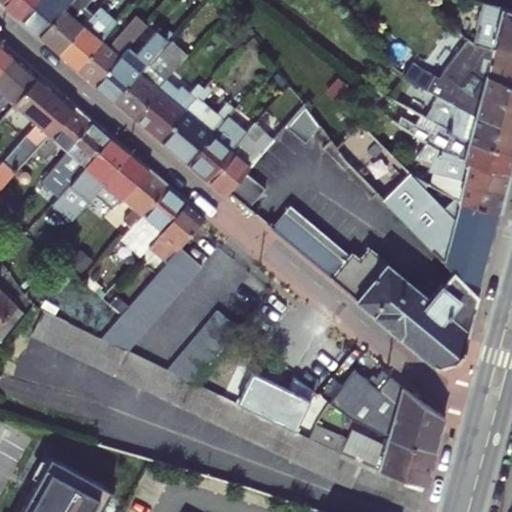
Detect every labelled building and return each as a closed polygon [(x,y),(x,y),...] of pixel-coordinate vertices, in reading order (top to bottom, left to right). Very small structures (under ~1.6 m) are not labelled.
[(8,0),(27,16),(41,0),(8,0)] [(41,0),(27,16),(46,32),(73,0),(41,0)] [(73,0),(46,32),(65,48),(98,10),(91,4),(94,0),(73,0)] [(461,21),(467,28),(477,39),(500,45),(497,53),(511,56),(511,2),(499,0),(474,0),(470,18),(461,16),(461,21)] [(65,48),(84,64),(108,37),(125,17),(107,1),(98,10),(65,48)] [(84,64),(101,79),(132,43),(147,25),(138,18),(115,44),(108,37),(84,64)] [(477,39),(467,28),(438,71),(401,46),(390,57),(425,83),(438,90),(477,109),(511,118),(511,56),(497,53),(500,45),(477,39)] [(132,43),(101,79),(120,96),(168,41),(160,34),(143,53),(132,43)] [(0,75),(20,54),(2,38),(0,40),(0,75)] [(120,96),(139,112),(163,84),(187,57),(168,41),(120,96)] [(20,54),(0,75),(0,110),(13,96),(38,69),(20,54)] [(38,69),(13,96),(17,100),(42,73),(38,69)] [(5,112),(12,119),(23,106),(54,131),(77,103),(42,73),(17,100),(5,112)] [(166,135),(200,94),(189,84),(177,97),(163,84),(139,112),(166,135)] [(372,96),(380,103),(389,92),(382,86),(372,96)] [(438,90),(432,101),(402,86),(397,97),(421,110),(470,134),(511,145),(511,118),(477,109),(438,90)] [(200,94),(166,135),(193,158),(234,112),(239,106),(228,98),(217,110),(200,94)] [(319,119),(307,102),(292,120),(307,133),(319,119)] [(62,156),(95,118),(77,103),(54,131),(43,144),(38,149),(55,163),(62,156)] [(23,106),(12,119),(30,133),(27,135),(35,141),(38,139),(43,144),(54,131),(23,106)] [(511,166),(511,145),(470,134),(421,110),(416,119),(403,113),(400,120),(428,137),(446,147),(511,166)] [(234,112),(193,158),(212,175),(253,128),(234,112)] [(415,170),(362,117),(337,143),(349,158),(380,188),(452,262),(462,252),(485,272),(502,208),(462,195),(433,180),(415,170)] [(113,134),(95,118),(62,156),(69,162),(53,179),(55,182),(54,184),(62,191),(74,179),(113,134)] [(253,128),(212,175),(230,190),(232,188),(248,169),(278,135),(260,120),(253,128)] [(113,134),(74,179),(85,189),(70,206),(76,211),(98,188),(132,150),(113,134)] [(35,141),(27,135),(0,164),(0,189),(38,149),(43,144),(38,139),(35,141)] [(511,166),(446,147),(428,137),(418,150),(438,156),(433,180),(462,195),(502,208),(511,171),(511,166)] [(333,138),(326,145),(348,166),(376,193),(380,188),(349,158),(337,143),(333,138)] [(326,145),(316,155),(338,176),(348,166),(326,145)] [(132,150),(98,188),(117,205),(127,193),(151,166),(132,150)] [(171,184),(151,166),(127,193),(139,204),(132,212),(139,219),(171,184)] [(248,169),(232,188),(251,204),(268,185),(248,169)] [(125,235),(143,251),(150,242),(190,199),(171,184),(139,219),(125,235)] [(208,215),(190,199),(150,242),(169,259),(173,254),(184,242),(196,229),(208,215)] [(477,303),(444,276),(431,292),(369,241),(355,258),(289,203),(273,222),(436,359),(453,353),(466,344),(477,303)] [(206,262),(184,242),(173,254),(196,273),(206,262)] [(453,264),(480,291),(485,272),(462,252),(452,262),(453,264)] [(196,273),(173,254),(169,259),(164,264),(187,283),(196,273)] [(187,283),(164,264),(155,274),(178,293),(187,283)] [(453,264),(444,276),(477,303),(480,291),(453,264)] [(178,293),(155,274),(146,284),(169,303),(178,293)] [(0,283),(0,331),(4,335),(25,306),(0,283)] [(169,303),(146,284),(137,294),(160,313),(169,303)] [(160,313),(137,294),(128,305),(151,324),(160,313)] [(119,315),(142,334),(151,324),(128,305),(119,315)] [(221,306),(212,317),(233,336),(233,335),(234,336),(243,324),(221,306)] [(46,338),(57,312),(46,307),(34,332),(46,338)] [(69,318),(57,312),(46,338),(57,343),(69,318)] [(119,315),(103,334),(104,334),(116,340),(128,346),(131,347),(142,334),(119,315)] [(203,327),(224,346),(233,336),(212,317),(203,327)] [(57,343),(68,348),(80,323),(69,318),(57,343)] [(68,348),(80,354),(92,329),(80,323),(68,348)] [(216,356),(224,346),(203,327),(194,338),(216,356)] [(80,354),(92,360),(104,334),(103,334),(92,329),(80,354)] [(92,360),(103,365),(116,340),(104,334),(92,360)] [(216,356),(194,338),(186,348),(207,367),(216,356)] [(103,365),(116,371),(128,346),(116,340),(103,365)] [(116,371),(129,378),(141,352),(131,347),(128,346),(116,371)] [(207,367),(186,348),(170,366),(177,369),(188,374),(197,379),(207,367)] [(129,378),(140,383),(152,357),(141,352),(129,378)] [(152,357),(140,383),(153,389),(166,364),(152,357)] [(153,389),(164,394),(177,369),(170,366),(166,364),(153,389)] [(406,383),(386,366),(380,374),(377,371),(370,380),(397,403),(390,431),(438,446),(447,413),(406,383)] [(164,394),(176,400),(188,374),(177,369),(164,394)] [(176,400),(187,405),(199,379),(197,379),(188,374),(176,400)] [(187,405),(199,410),(212,385),(199,379),(187,405)] [(212,385),(199,410),(211,416),(223,391),(212,385)] [(211,416),(222,422),(234,397),(223,391),(211,416)] [(222,422),(234,428),(246,402),(234,397),(222,422)] [(234,428),(247,434),(259,409),(246,402),(234,428)] [(247,434),(260,440),(273,415),(259,409),(247,434)] [(260,440),(270,445),(283,420),(273,415),(260,440)] [(328,441),(340,447),(347,433),(316,419),(310,432),(317,436),(328,441)] [(270,445),(281,450),(294,425),(283,420),(270,445)] [(364,458),(379,463),(387,441),(352,424),(347,433),(340,447),(352,452),(364,458)] [(294,425),(281,450),(294,456),(306,431),(294,425)] [(294,456),(304,461),(317,436),(310,432),(306,431),(294,456)] [(387,441),(379,463),(428,482),(438,446),(390,431),(387,441)] [(304,461),(315,466),(328,441),(317,436),(304,461)] [(315,466),(327,472),(340,447),(328,441),(315,466)] [(340,447),(327,472),(340,477),(352,452),(340,447)] [(340,477),(352,484),(364,458),(352,452),(340,477)] [(99,511),(111,490),(45,453),(12,511),(99,511)] [(364,458),(352,484),(421,508),(428,482),(379,463),(364,458)]
